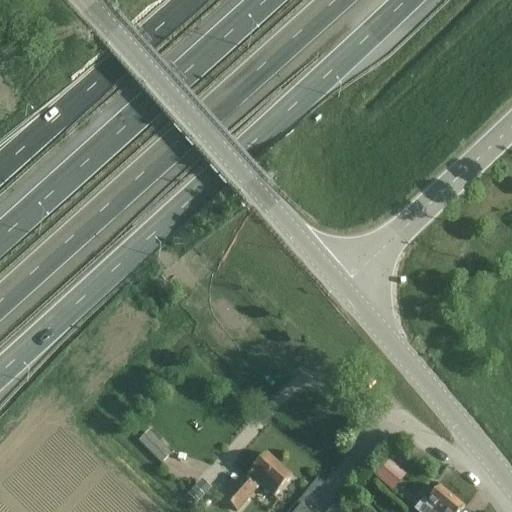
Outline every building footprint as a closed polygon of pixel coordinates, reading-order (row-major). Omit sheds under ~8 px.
[(147,433),(137,443),(160,466),(170,456),(147,433)] [(271,501),(289,481),(263,458),(245,478),(258,490),(255,494),(265,503),(269,499),(271,501)] [(387,463),(375,478),(390,491),(402,476),(387,463)] [(231,511),(238,511),(255,493),(238,479),(219,501),(231,511)] [(186,496),(197,505),(210,490),(200,481),(186,496)] [(420,502),(410,511),(461,511),(463,510),(439,489),(426,504),(425,505),(420,502)]
